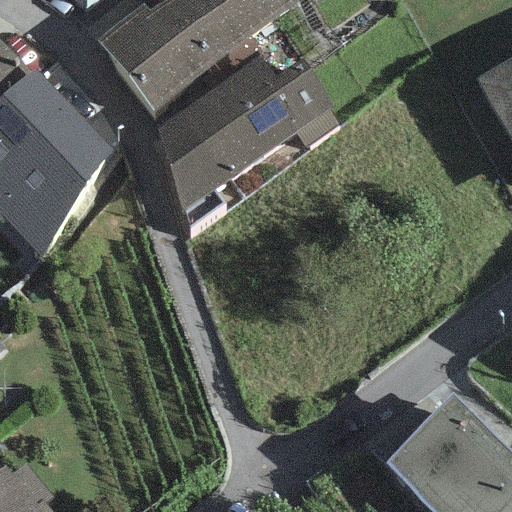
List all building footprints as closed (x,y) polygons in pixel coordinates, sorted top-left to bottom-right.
[(166,0),(148,12),(142,4),(97,41),(155,112),(226,54),(300,6),(296,0),(166,0)] [(0,99),(29,72),(0,40),(0,99)] [(258,57),(157,129),(181,215),(185,212),(188,230),(226,207),(212,192),(296,134),(305,150),(339,126),(330,110),(333,108),(304,60),(275,77),(258,57)] [(511,58),(474,81),(511,142),(511,58)] [(33,68),(29,72),(0,99),(0,219),(40,259),(113,151),(33,68)] [(511,511),(511,451),(450,394),(384,464),(434,511),(511,511)] [(3,462),(0,465),(0,511),(51,511),(45,504),(52,498),(24,464),(12,473),(3,462)]
